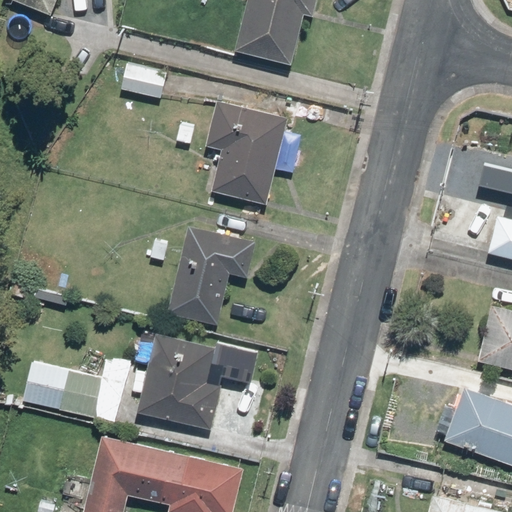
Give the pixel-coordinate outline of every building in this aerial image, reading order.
[(32,0),(56,9),(59,0),(32,0)] [(252,0),(241,46),(296,59),(309,9),(318,11),(320,0),(252,0)] [(132,57),(125,85),(164,94),(171,66),(132,57)] [(272,200),(294,112),(223,95),(212,140),(228,144),(217,186),(272,200)] [(201,120),(181,116),(177,139),(196,143),(201,120)] [(511,213),(504,211),(495,247),(511,251),(511,213)] [(194,221),(173,308),(223,320),(234,269),(252,273),(261,236),(194,221)] [(511,303),(497,300),(484,356),(511,362),(511,303)] [(221,342),(162,328),(143,406),(216,423),(226,380),(212,377),(221,342)] [(147,363),(121,357),(115,377),(142,384),(147,363)] [(63,405),(100,413),(109,374),(72,365),(63,405)] [(511,395),(471,381),(451,436),(511,457),(511,395)] [(235,511),(247,464),(108,430),(87,511),(127,511),(133,490),(174,500),(172,507),(191,511),(217,511),(218,511),(222,511),(235,511)] [(91,496),(96,476),(61,469),(57,489),(91,496)] [(511,511),(511,506),(440,488),(434,511),(511,511)]
